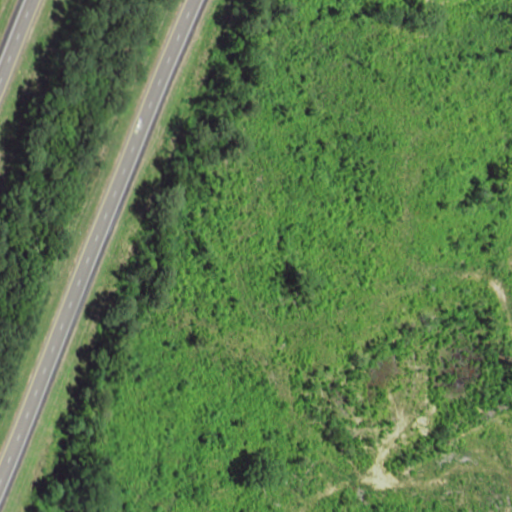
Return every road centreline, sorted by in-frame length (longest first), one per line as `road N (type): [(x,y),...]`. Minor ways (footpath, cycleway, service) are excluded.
road 1 (motorway): [(0,468),(200,0)]
road 2 (residential): [(283,511),(162,265)]
